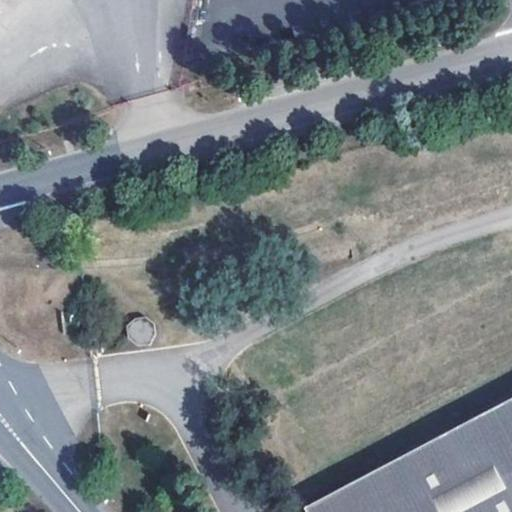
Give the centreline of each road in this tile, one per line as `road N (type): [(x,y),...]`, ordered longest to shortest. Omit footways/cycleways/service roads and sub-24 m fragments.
road 1 (unclassified): [(0,189),(511,49)]
road 2 (unknown): [(173,142),(180,0)]
